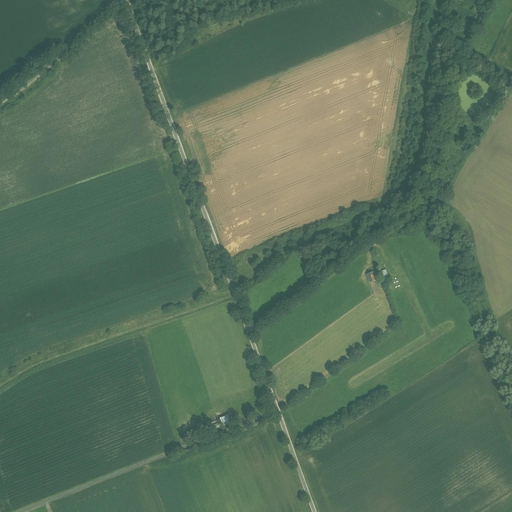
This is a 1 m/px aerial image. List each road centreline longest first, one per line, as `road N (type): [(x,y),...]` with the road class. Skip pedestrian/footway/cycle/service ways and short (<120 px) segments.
road 1 (unclassified): [(276,411),(126,0)]
road 2 (unclassified): [(23,511),(276,411)]
road 3 (track): [(247,331),(417,217),(437,199),(443,169)]
road 4 (unclassified): [(111,0),(0,94)]
